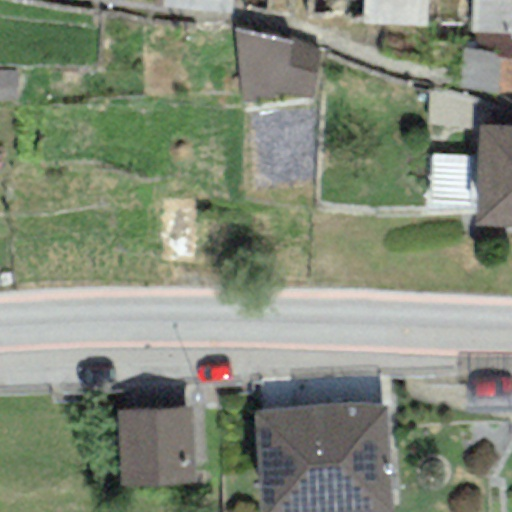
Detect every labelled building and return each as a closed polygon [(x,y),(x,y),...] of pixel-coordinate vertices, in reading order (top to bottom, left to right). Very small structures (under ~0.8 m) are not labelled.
[(150,0),(151,5),(230,13),(230,0),(150,0)] [(362,0),(362,25),(424,28),(425,0),(362,0)] [(511,98),(511,0),(472,0),(469,36),(474,36),(475,49),(465,49),(459,88),(495,99),(511,98)] [(235,31),(241,103),(313,98),(320,53),(235,31)] [(462,95),(428,93),(425,125),(473,128),(474,102),(462,95)] [(511,127),(479,126),(474,227),(511,228),(511,127)] [(389,511),(385,406),(253,412),(258,511),(389,511)] [(191,409),(116,414),(120,488),(195,483),(191,409)]
